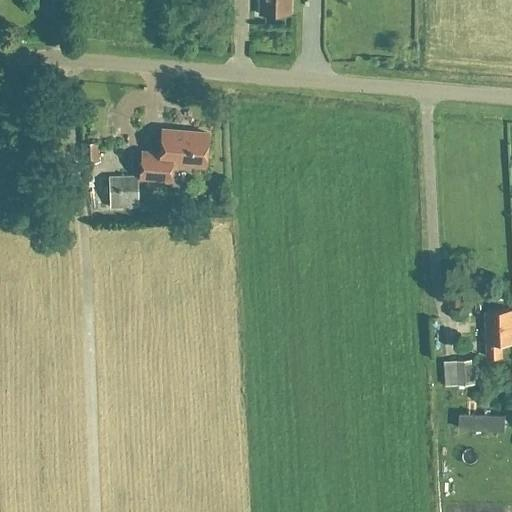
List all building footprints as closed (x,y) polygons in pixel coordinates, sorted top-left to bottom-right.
[(258,0),(259,14),(291,15),(290,0),(258,0)] [(208,133),(163,129),(161,153),(142,151),(140,178),(170,181),(172,162),(205,165),(208,133)] [(83,163),(99,162),(98,142),(82,142),(83,163)] [(109,176),(110,206),(139,205),(138,175),(109,176)] [(501,343),(511,341),(511,308),(486,310),(488,357),(502,356),(501,343)] [(445,385),(476,383),(473,359),(444,361),(445,385)]
